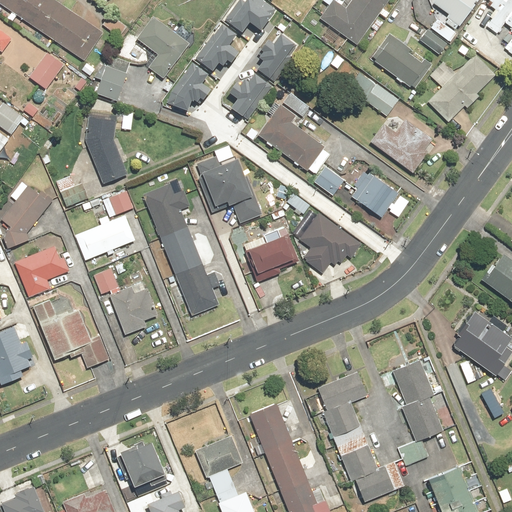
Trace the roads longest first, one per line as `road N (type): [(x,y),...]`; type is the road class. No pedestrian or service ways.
road 1 (residential): [(0,454),(342,315),(401,281),(511,131)]
road 2 (unknown): [(259,348),(202,220)]
